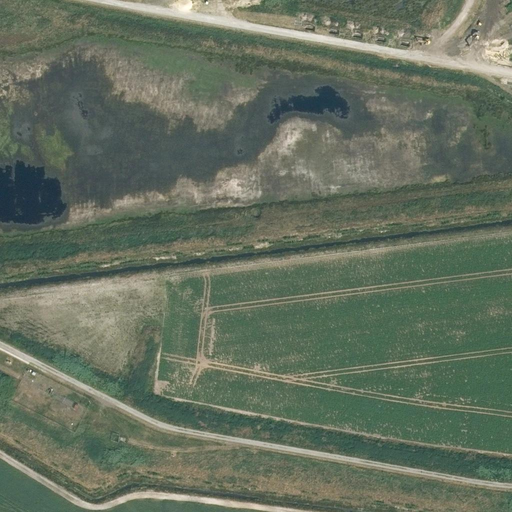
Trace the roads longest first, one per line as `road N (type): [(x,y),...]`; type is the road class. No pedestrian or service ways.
road 1 (track): [(511,486),(171,429),(0,346)]
road 2 (track): [(102,0),(511,73)]
